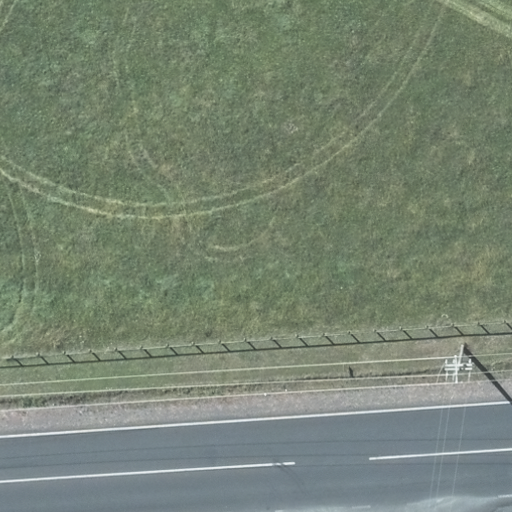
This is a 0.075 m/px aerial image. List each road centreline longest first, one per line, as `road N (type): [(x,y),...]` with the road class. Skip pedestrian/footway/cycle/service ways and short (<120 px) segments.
road 1 (tertiary): [(364,459),(0,486)]
road 2 (tertiary): [(511,449),(364,459)]
